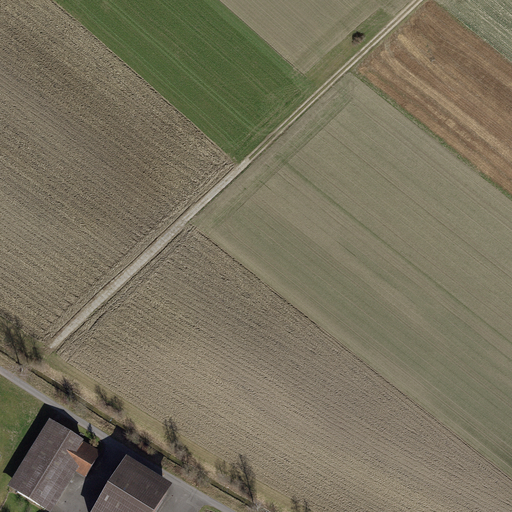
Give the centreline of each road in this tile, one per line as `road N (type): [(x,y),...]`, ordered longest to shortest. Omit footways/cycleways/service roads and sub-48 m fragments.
road 1 (track): [(420,0),(46,354)]
road 2 (residential): [(228,511),(0,367)]
